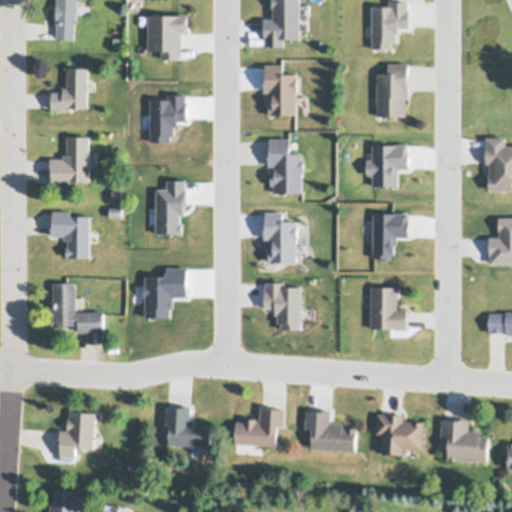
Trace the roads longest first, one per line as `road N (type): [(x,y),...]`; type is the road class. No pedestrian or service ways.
road 1 (residential): [(3,511),(15,355),(14,0)]
road 2 (residential): [(0,367),(127,375),(188,361),(448,378)]
road 3 (residential): [(448,0),(448,378)]
road 4 (residential): [(226,362),(228,0)]
